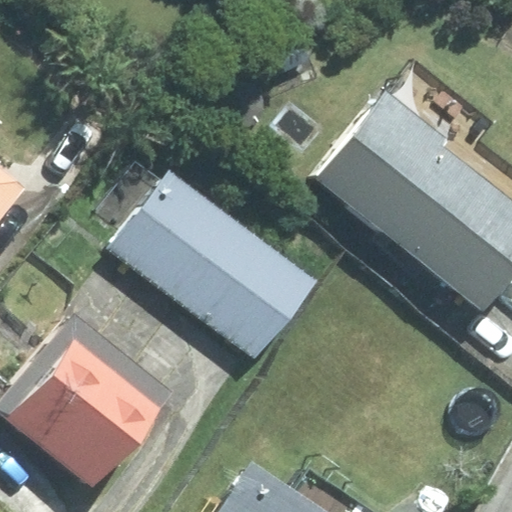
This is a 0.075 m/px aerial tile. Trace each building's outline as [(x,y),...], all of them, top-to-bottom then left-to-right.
[(290,0),(300,12),(316,0),(290,0)] [(312,32),(326,62),(353,49),(339,19),(312,32)] [(511,242),(511,196),(368,79),(298,165),(465,300),(511,242)] [(303,270),(157,161),(97,241),(243,350),(303,270)] [(0,184),(8,174),(0,168),(0,184)] [(0,373),(0,414),(78,476),(156,378),(57,301),(0,373)] [(310,511),(224,455),(186,511),(310,511)]
